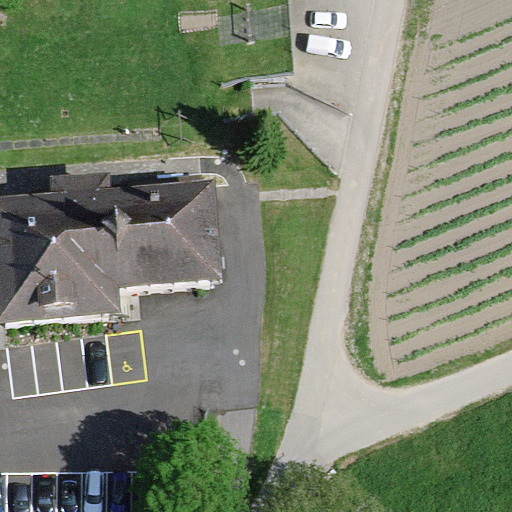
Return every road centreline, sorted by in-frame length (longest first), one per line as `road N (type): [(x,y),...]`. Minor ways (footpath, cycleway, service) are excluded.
road 1 (track): [(389,0),(314,433),(263,511)]
road 2 (track): [(314,433),(511,364)]
